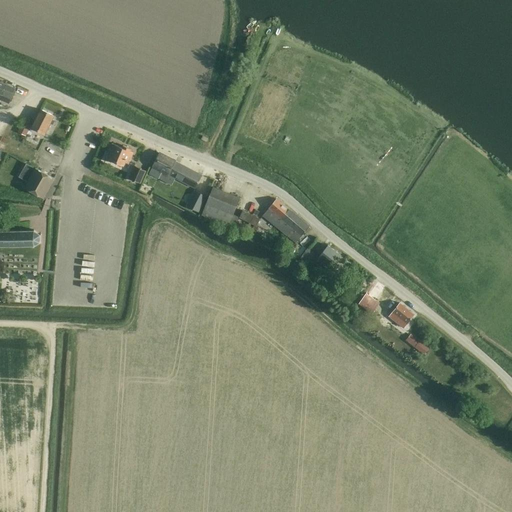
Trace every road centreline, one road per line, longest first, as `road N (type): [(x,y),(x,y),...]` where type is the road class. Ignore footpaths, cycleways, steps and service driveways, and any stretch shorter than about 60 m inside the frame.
road 1 (unclassified): [(511,382),(275,189),(0,72)]
road 2 (track): [(0,323),(52,325),(42,511)]
